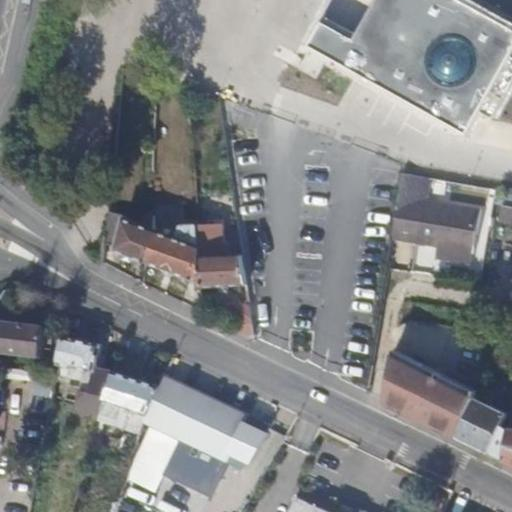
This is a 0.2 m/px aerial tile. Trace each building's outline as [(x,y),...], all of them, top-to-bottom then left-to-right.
[(511,59),(511,34),(450,0),(337,0),(308,53),(464,138),(477,113),(498,124),(511,95),(511,63),(510,63),(511,59)] [(481,212),(428,203),(431,179),(398,172),(389,239),(475,253),(481,212)] [(110,221),(107,248),(118,249),(118,252),(150,264),(155,230),(156,215),(150,214),(146,225),(125,219),(123,223),(110,221)] [(155,230),(150,264),(204,286),(200,229),(199,224),(181,224),(175,236),(155,230)] [(246,284),(241,253),(229,254),(228,250),(224,250),(223,247),(219,247),(219,242),(215,242),(213,228),(200,229),(204,286),(204,290),(246,284)] [(236,313),(240,332),(256,340),(251,310),(236,313)] [(47,331),(0,324),(0,355),(42,363),(47,331)] [(87,392),(94,370),(102,347),(63,337),(57,365),(77,369),(72,387),(87,392)] [(395,359),(387,404),(459,439),(478,400),(395,359)] [(101,420),(111,375),(99,372),(94,370),(87,392),(82,414),(101,420)] [(143,426),(159,391),(112,371),(111,375),(101,420),(99,425),(140,441),(145,428),(143,426)] [(178,444),(226,467),(231,458),(253,468),(269,432),(248,422),(248,419),(165,379),(159,391),(143,426),(145,428),(149,430),(127,487),(155,498),(178,444)] [(38,398),(48,416),(53,388),(40,385),(38,398)] [(511,417),(478,400),(459,439),(507,462),(511,440),(511,417)] [(40,455),(38,468),(45,470),(48,456),(40,455)] [(330,511),(298,498),(292,511),(330,511)]
